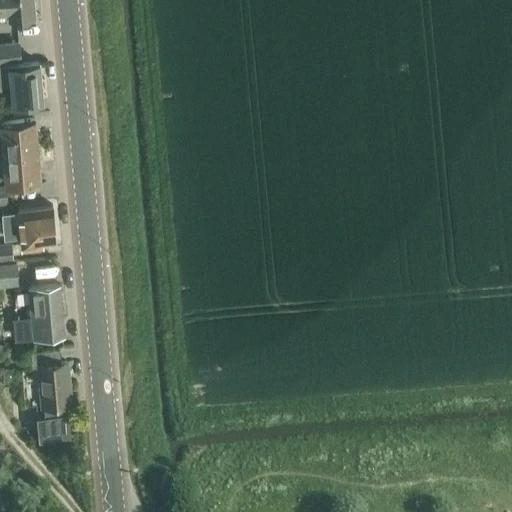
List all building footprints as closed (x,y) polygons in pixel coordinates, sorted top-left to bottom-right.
[(0,0),(0,13),(9,13),(9,20),(35,18),(34,0),(0,0)] [(20,42),(0,43),(0,59),(21,58),(20,42)] [(0,63),(0,87),(2,87),(2,83),(6,83),(10,83),(12,103),(43,100),(40,61),(8,64),(0,65),(0,63)] [(0,119),(0,152),(39,150),(36,116),(0,119)] [(0,183),(0,204),(8,204),(6,181),(41,178),(39,150),(0,152),(0,177),(1,183),(0,183)] [(53,204),(17,207),(21,249),(44,247),(44,242),(56,241),(53,204)] [(0,260),(14,260),(13,243),(0,243),(0,260)] [(17,263),(0,263),(0,286),(19,285),(17,263)] [(37,339),(67,337),(62,286),(32,288),(37,339)] [(42,404),(44,404),(44,415),(37,415),(38,440),(54,438),(71,437),(67,402),(72,401),(68,361),(60,362),(59,349),(32,352),(33,366),(39,366),(42,404)] [(16,367),(3,368),(4,381),(17,380),(16,367)]
